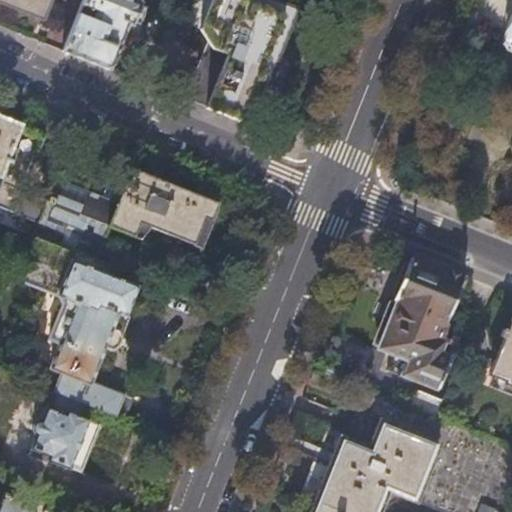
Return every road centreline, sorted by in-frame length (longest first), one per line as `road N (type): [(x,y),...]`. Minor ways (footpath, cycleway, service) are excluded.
road 1 (residential): [(0,59),(327,191)]
road 2 (tertiary): [(201,511),(327,191)]
road 3 (tertiary): [(327,191),(404,0)]
road 4 (residential): [(327,191),(511,261)]
